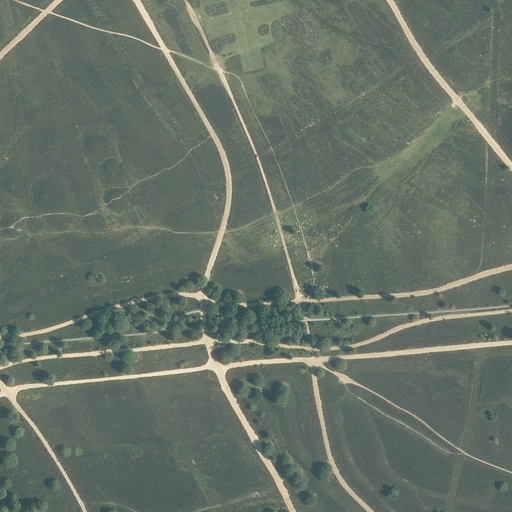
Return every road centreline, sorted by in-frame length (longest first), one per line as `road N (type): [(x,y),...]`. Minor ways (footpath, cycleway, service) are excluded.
road 1 (track): [(299,301),(257,159),(186,3)]
road 2 (track): [(310,348),(205,342),(0,366)]
road 3 (track): [(312,359),(6,393)]
road 4 (track): [(165,50),(228,178),(200,297)]
road 5 (track): [(200,297),(221,384),(290,511)]
road 6 (track): [(511,267),(411,295),(299,301)]
road 7 (track): [(511,165),(424,61),(388,0)]
road 8 (track): [(511,310),(426,319),(343,347),(310,348)]
road 9 (track): [(0,335),(46,331),(156,295),(200,297)]
road 10 (track): [(511,343),(312,359)]
road 11 (track): [(312,359),(331,465),(369,511)]
road 12 (track): [(83,511),(6,393)]
